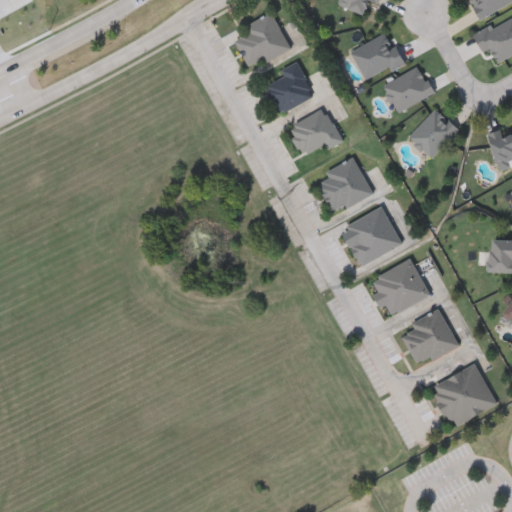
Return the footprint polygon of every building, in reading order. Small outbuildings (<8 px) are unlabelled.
[(379,0),(378,3),(370,0),(367,0),(363,12),(334,0),(379,0)] [(511,0),(511,3),(478,16),(471,0),(511,0)] [(511,53),(497,61),(491,47),(483,51),(474,32),(511,13),(511,53)] [(290,48),(250,67),(233,33),(273,14),(290,48)] [(405,62),(368,82),(350,51),(387,30),(405,62)] [(265,86),(285,76),(282,68),(298,60),(315,95),(279,113),(265,86)] [(398,111),(383,84),(420,64),(435,91),(398,111)] [(343,141),(329,148),(326,142),(303,155),(288,126),(325,107),(343,141)] [(431,157),(409,135),(437,107),(459,129),(431,157)] [(504,135),(511,132),(511,164),(498,168),(488,131),(502,128),(504,135)] [(373,193),(332,214),(317,183),(328,177),(325,171),(354,156),(373,193)] [(341,227),(384,206),(402,244),(360,265),(341,227)] [(511,271),(489,271),(489,239),(511,239),(511,271)] [(411,258),(430,294),(388,316),(369,280),(411,258)] [(511,318),(503,313),(511,298),(511,318)] [(459,345),(418,366),(400,330),(441,309),(459,345)] [(432,385),(477,363),(497,404),(452,426),(432,385)]
